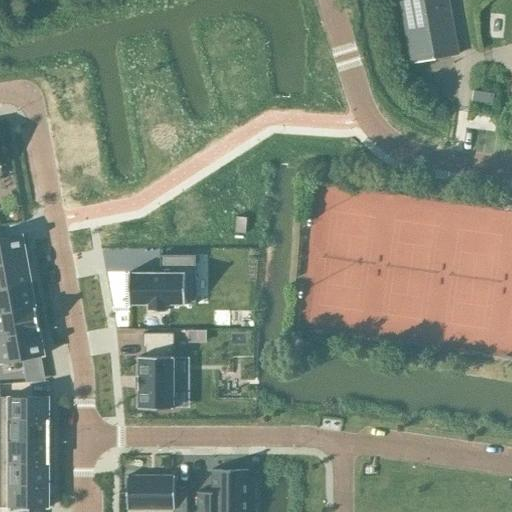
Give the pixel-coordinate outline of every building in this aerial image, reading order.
[(459,54),(449,0),(401,0),(412,62),(459,54)] [(494,94),(473,91),(472,102),(493,104),(494,94)] [(246,233),(247,217),(236,216),(235,232),(246,233)] [(23,235),(0,238),(0,264),(27,259),(23,235)] [(131,272),(130,272),(130,305),(131,305),(131,304),(148,304),(148,310),(148,311),(167,311),(167,310),(167,304),(184,304),(184,305),(185,305),(185,304),(196,304),(196,255),(160,255),(160,272),(153,272),(152,272),(131,272)] [(27,259),(0,264),(0,288),(32,283),(27,259)] [(32,283),(0,288),(0,313),(36,307),(32,283)] [(36,307),(0,313),(0,337),(40,330),(36,307)] [(40,330),(0,337),(0,359),(1,363),(45,355),(40,330)] [(139,375),(138,375),(138,390),(139,390),(139,408),(174,408),(174,356),(172,356),(172,347),(174,347),(174,333),(143,333),(143,347),(145,347),(145,356),(139,356),(139,375)] [(9,397),(0,397),(0,419),(49,420),(49,397),(9,397)] [(49,420),(0,419),(0,441),(49,441),(49,420)] [(49,441),(0,441),(0,462),(49,463),(49,441)] [(49,463),(0,462),(0,484),(49,484),(49,463)] [(199,492),(198,492),(197,511),(247,511),(247,469),(211,470),(212,492),(209,492),(209,497),(200,497),(199,492)] [(175,476),(127,476),(127,509),(173,509),(173,511),(186,511),(187,491),(175,491),(175,476)] [(49,484),(0,484),(0,507),(49,507),(49,484)]
